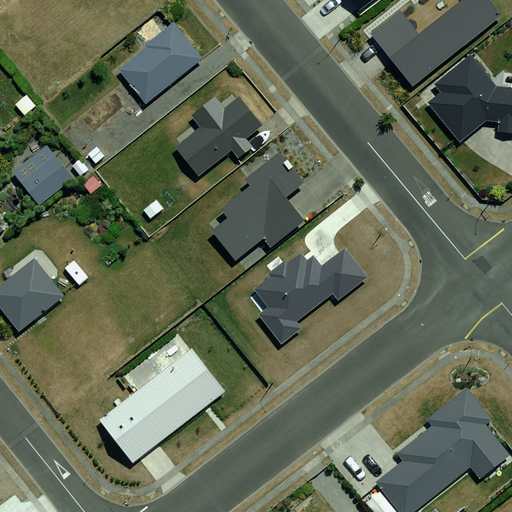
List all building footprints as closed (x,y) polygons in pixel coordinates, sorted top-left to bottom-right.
[(340,0),(349,12),(365,0),(340,0)] [(362,38),(403,88),(490,27),(467,0),(454,0),(411,36),(394,14),(362,38)] [(171,26),(118,67),(143,99),(196,59),(171,26)] [(463,67),(417,103),(447,141),(473,123),(511,126),(511,93),(510,95),(482,93),(463,67)] [(194,130),(173,147),(195,175),(262,122),(239,94),(223,106),(215,96),(185,119),(194,130)] [(50,147),(6,178),(26,206),(70,175),(50,147)] [(285,154),(215,212),(225,223),(209,236),(230,261),(261,235),(271,246),(306,217),(287,194),(306,178),(285,154)] [(301,247),(239,295),(275,344),(293,331),(289,323),(325,296),(330,300),(362,277),(339,247),(315,267),(301,247)] [(48,257),(0,291),(0,294),(28,330),(76,294),(48,257)] [(180,345),(91,416),(125,458),(214,388),(180,345)] [(389,471),(373,483),(395,511),(403,511),(462,467),(471,479),(502,455),(477,424),(486,417),(461,385),(418,418),(425,428),(382,462),(389,471)]
